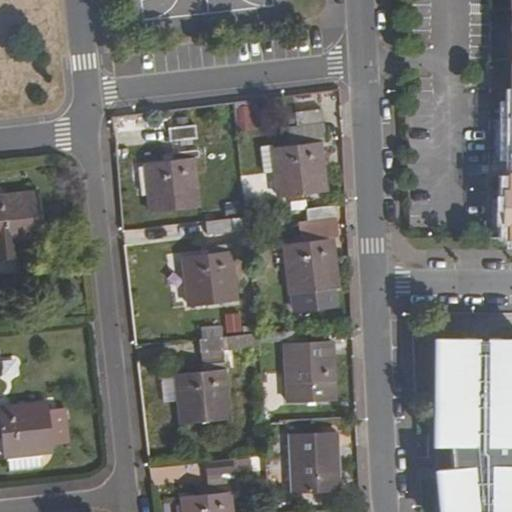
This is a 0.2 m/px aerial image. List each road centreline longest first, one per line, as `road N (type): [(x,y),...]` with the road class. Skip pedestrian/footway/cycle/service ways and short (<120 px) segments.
road 1 (residential): [(86,112),(127,495)]
road 2 (residential): [(86,112),(110,90),(364,60)]
road 3 (residential): [(374,282),(385,511)]
road 4 (residential): [(364,60),(374,282)]
road 5 (residential): [(374,282),(511,283)]
road 6 (residential): [(5,508),(127,495)]
